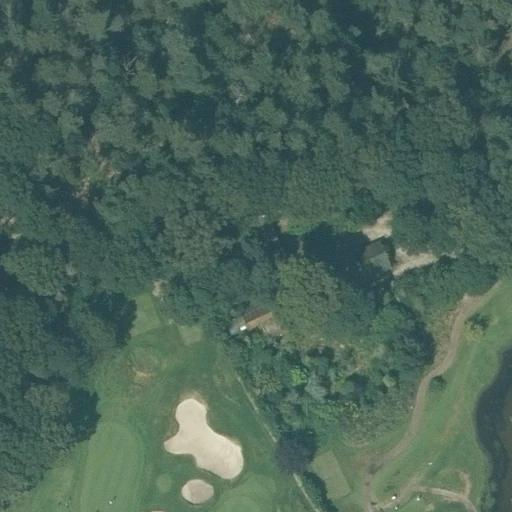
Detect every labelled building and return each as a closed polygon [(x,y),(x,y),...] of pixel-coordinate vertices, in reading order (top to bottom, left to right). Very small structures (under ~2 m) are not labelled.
[(354,170),(335,179),(341,192),(360,182),(354,170)] [(312,205),(307,192),(285,201),(290,214),(312,205)] [(255,194),(238,202),(268,266),(286,258),(255,194)] [(366,281),(365,280),(391,268),(378,241),(320,267),(333,296),(366,281)] [(282,315),(278,306),(288,301),(282,289),(238,309),(243,319),(234,323),(238,332),(246,328),(248,332),(282,315)]
